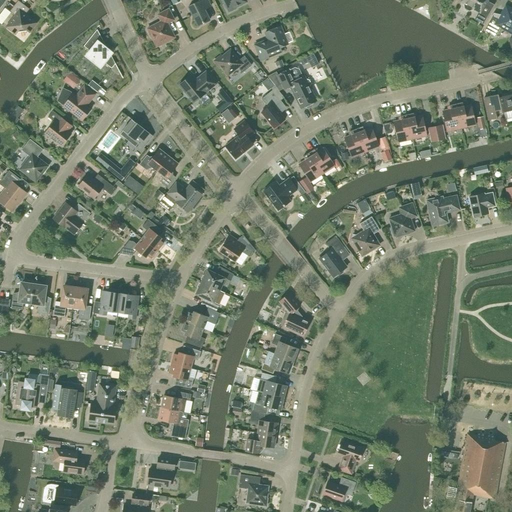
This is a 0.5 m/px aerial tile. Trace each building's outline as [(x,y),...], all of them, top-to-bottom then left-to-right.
[(198,26),(210,20),(203,7),(209,3),(207,0),(192,0),(194,4),(188,7),(198,26)] [(228,12),(236,8),(236,7),(247,2),(245,0),(223,0),(225,4),(224,4),(228,12)] [(462,0),(461,2),(479,12),(476,19),(483,23),(493,5),(486,1),(486,0),(462,0)] [(26,29),(29,32),(36,23),(25,15),(29,9),(18,1),(10,12),(15,16),(7,27),(16,33),(18,30),(20,32),(25,31),(26,29)] [(501,27),(511,33),(511,10),(506,7),(500,18),(493,14),(484,30),(496,37),(501,27)] [(0,13),(0,23),(1,24),(11,12),(4,8),(0,13)] [(174,20),(169,9),(158,15),(161,21),(147,28),(157,47),(175,37),(167,23),(174,20)] [(50,25),(45,21),(39,29),(44,33),(50,25)] [(280,48),(288,44),(281,26),(265,33),(268,39),(254,45),(261,61),(282,52),(280,48)] [(90,51),(86,56),(100,67),(104,62),(112,68),(115,64),(123,78),(97,29),(84,46),(90,51)] [(242,73),(252,65),(244,56),(239,60),(231,50),(222,57),(221,56),(214,61),(220,68),(221,67),(228,75),(238,67),(242,73)] [(307,69),(321,64),(317,54),(303,60),(307,69)] [(281,60),(274,63),(277,69),(284,66),(281,60)] [(311,84),(309,80),(307,79),(306,80),(304,76),(303,77),(299,69),(294,67),(289,70),(277,75),(284,88),(290,86),(301,109),(305,106),(306,107),(308,108),(312,106),(313,104),(312,103),(316,101),(309,86),(310,86),(311,84)] [(259,80),(264,75),(260,70),(254,74),(259,80)] [(194,102),(205,93),(205,92),(216,84),(206,72),(195,81),(191,75),(179,84),(194,102)] [(270,88),(274,85),(267,76),(263,79),(270,88)] [(75,80),(69,87),(75,91),(80,84),(75,80)] [(63,106),(82,120),(91,108),(86,105),(95,94),(84,86),(76,96),(73,94),(72,94),(70,92),(63,89),(58,100),(64,105),(63,106)] [(273,128),(285,119),(275,105),(281,101),(274,90),(262,99),(269,107),(262,112),(273,128)] [(220,96),(226,100),(219,108),(224,113),(236,100),(225,91),(220,96)] [(484,97),(489,120),(497,118),(496,114),(511,110),(511,95),(511,94),(498,97),(498,94),(484,97)] [(464,107),(462,102),(456,104),(461,128),(475,125),(471,105),(464,107)] [(456,104),(449,105),(450,110),(442,112),(447,131),(461,128),(456,104)] [(234,118),(239,114),(233,107),(228,111),(234,118)] [(62,146),(71,134),(66,131),(71,125),(53,111),(48,117),(54,122),(45,133),(62,146)] [(427,136),(422,116),(415,118),(414,113),(407,114),(412,139),(427,136)] [(407,114),(400,116),(401,121),(393,122),(398,142),(412,139),(407,114)] [(479,130),(486,128),(483,116),(476,118),(479,130)] [(131,137),(143,147),(152,136),(132,119),(120,134),(128,141),(131,137)] [(239,135),(226,146),(236,159),(253,145),(248,138),(254,133),(244,121),(234,129),(239,135)] [(380,122),(373,124),(377,134),(384,131),(380,122)] [(442,125),(435,127),(438,140),(445,139),(442,125)] [(364,131),(363,126),(356,129),(365,152),(379,147),(372,128),(364,131)] [(438,140),(435,127),(429,128),(431,142),(438,140)] [(356,129),(350,131),(352,136),(344,138),(351,157),(365,152),(356,129)] [(16,131),(12,135),(16,139),(20,135),(16,131)] [(36,182),(48,166),(37,157),(43,149),(30,139),(21,150),(30,156),(20,169),(36,182)] [(169,156),(159,149),(151,158),(147,155),(139,165),(146,170),(151,168),(152,167),(157,171),(169,156)] [(335,166),(324,149),(317,153),(314,149),(309,153),(322,174),(335,166)] [(347,151),(340,153),(343,160),(349,158),(347,151)] [(309,153),(303,157),(305,161),(299,165),(310,182),(322,174),(309,153)] [(171,173),(178,164),(169,156),(157,171),(162,175),(161,176),(161,181),(168,187),(175,177),(171,173)] [(130,159),(122,169),(128,173),(136,164),(130,159)] [(21,180),(9,170),(0,181),(0,184),(6,189),(0,196),(0,201),(12,211),(26,193),(16,185),(21,180)] [(111,195),(116,189),(103,179),(99,184),(87,175),(79,186),(94,198),(102,188),(111,195)] [(129,176),(124,183),(138,194),(144,187),(129,176)] [(263,191),(278,210),(291,201),(288,197),(297,190),(289,178),(279,186),(276,182),(263,191)] [(306,178),(299,182),(306,192),(307,194),(313,189),(306,178)] [(410,184),(414,200),(422,198),(418,182),(410,184)] [(165,197),(172,202),(173,200),(176,203),(188,212),(202,194),(190,185),(186,190),(176,183),(168,193),(165,197)] [(158,190),(154,196),(159,200),(163,194),(158,190)] [(394,191),(385,193),(387,200),(396,197),(394,191)] [(307,194),(306,192),(301,195),(306,202),(311,200),(307,194)] [(474,217),(485,214),(484,208),(495,206),(492,193),(484,195),(484,193),(469,197),(474,217)] [(173,200),(172,202),(165,197),(164,196),(158,203),(169,211),(176,203),(173,200)] [(427,200),(432,226),(448,222),(446,212),(459,210),(456,196),(443,199),(442,197),(427,200)] [(360,205),(364,212),(369,209),(365,202),(360,205)] [(64,228),(65,227),(74,234),(90,213),(78,203),(74,209),(66,203),(53,219),(64,228)] [(417,216),(412,203),(406,205),(408,212),(400,215),(389,218),(392,227),(391,228),(394,236),(395,236),(396,237),(414,231),(410,219),(417,216)] [(408,212),(406,205),(398,208),(400,215),(408,212)] [(96,215),(93,219),(98,223),(101,219),(96,215)] [(355,243),(362,256),(379,245),(373,234),(380,230),(371,217),(360,224),(364,231),(356,235),(353,234),(351,242),(355,243)] [(161,220),(160,219),(157,224),(160,226),(162,223),(163,224),(166,220),(163,218),(161,220)] [(162,238),(159,236),(163,231),(148,219),(142,227),(148,231),(142,238),(157,251),(164,243),(160,240),(162,238)] [(237,240),(230,235),(220,250),(219,251),(235,262),(242,252),(249,257),(254,249),(243,235),(239,238),(237,240)] [(339,275),(342,272),(343,269),(346,267),(337,254),(345,248),(336,236),(325,244),(330,250),(319,259),(333,277),(337,274),(339,275)] [(119,253),(133,255),(137,250),(146,258),(148,256),(151,259),(157,251),(142,238),(137,244),(133,241),(129,241),(119,253)] [(217,274),(207,269),(201,282),(219,290),(225,278),(230,281),(234,274),(221,267),(217,274)] [(20,295),(13,294),(11,308),(22,309),(24,302),(31,303),(34,281),(25,280),(25,281),(23,283),(21,283),(20,295)] [(49,315),(51,299),(44,298),(46,286),(45,286),(43,283),(34,281),(31,303),(39,304),(37,313),(49,315)] [(202,305),(208,308),(216,311),(221,301),(216,298),(219,290),(201,282),(196,294),(206,298),(202,305)] [(76,287),(64,286),(61,302),(55,301),(54,315),(64,317),(66,306),(73,307),(76,287)] [(85,306),(87,289),(76,287),(73,307),(80,308),(78,319),(89,320),(91,306),(85,306)] [(93,313),(106,315),(107,311),(118,312),(120,293),(102,291),(101,302),(95,301),(93,313)] [(129,314),(128,318),(135,319),(139,296),(120,293),(118,312),(129,314)] [(303,336),(310,322),(302,318),(302,317),(297,311),(300,306),(289,293),(289,294),(283,306),(289,313),(283,327),(303,336)] [(10,302),(3,301),(2,308),(0,307),(0,313),(8,315),(10,302)] [(193,313),(188,312),(185,321),(202,328),(205,321),(214,323),(217,312),(216,311),(208,308),(205,315),(194,311),(193,313)] [(185,321),(181,330),(185,332),(184,335),(187,336),(185,342),(201,347),(204,338),(199,337),(202,328),(185,321)] [(107,324),(105,336),(113,337),(114,325),(107,324)] [(293,361),(298,349),(284,344),(287,338),(275,334),(271,343),(278,346),(274,354),(293,361)] [(131,336),(130,348),(138,348),(139,337),(131,336)] [(178,355),(174,353),(171,363),(191,368),(193,359),(198,360),(201,351),(184,346),(182,353),(179,352),(178,355)] [(261,369),(273,373),(275,368),(288,373),(293,361),(274,354),(270,365),(264,363),(261,369)] [(175,377),(173,384),(191,388),(193,379),(188,378),(191,368),(171,363),(169,373),(173,374),(172,377),(175,377)] [(90,371),(87,390),(93,391),(96,372),(90,371)] [(283,397),(286,386),(275,383),(276,376),(262,373),(259,385),(266,386),(264,393),(283,397)] [(34,380),(26,379),(25,383),(19,382),(15,404),(22,405),(21,409),(30,410),(30,406),(37,407),(39,392),(46,393),(49,375),(39,374),(37,384),(33,384),(34,380)] [(61,389),(61,385),(55,384),(52,408),(58,409),(60,409),(59,415),(72,417),(73,406),(80,407),(82,393),(75,392),(75,390),(63,388),(63,389),(61,389)] [(113,423),(115,406),(112,406),(115,386),(100,384),(98,404),(92,403),(89,420),(113,423)] [(186,400),(190,401),(191,394),(179,392),(178,398),(164,395),(161,407),(184,412),(186,400)] [(268,407),(280,410),(283,397),(264,393),(261,404),(257,403),(255,411),(265,413),(267,414),(268,407)] [(161,407),(159,420),(173,422),(171,436),(185,439),(189,420),(181,418),(182,412),(184,412),(161,407)] [(276,435),(278,423),(264,421),(265,413),(251,411),(249,423),(258,425),(257,433),(276,435)] [(260,445),(274,447),(276,435),(257,433),(256,440),(247,439),(245,451),(259,453),(260,445)] [(467,434),(464,449),(454,499),(458,500),(455,511),(469,511),(473,494),(495,498),(505,442),(494,440),(494,439),(467,434)] [(359,462),(363,448),(341,441),(337,454),(343,456),(338,469),(351,474),(356,461),(359,462)] [(77,452),(55,449),(53,461),(64,462),(63,471),(83,474),(85,460),(76,459),(77,452)] [(149,469),(147,484),(169,487),(172,468),(174,469),(175,460),(158,457),(157,466),(158,466),(158,470),(149,469)] [(266,506),(267,498),(266,498),(268,486),(259,485),(260,477),(240,474),(239,487),(248,489),(246,503),(258,504),(258,505),(266,506)] [(344,492),(351,495),(355,483),(342,478),(339,486),(327,482),(323,494),(341,501),(344,492)] [(66,511),(67,504),(75,505),(78,490),(51,487),(48,487),(46,490),(45,495),(55,497),(55,502),(52,501),(50,511),(66,511)] [(124,505),(122,511),(145,511),(147,504),(148,504),(149,496),(133,494),(132,502),(133,502),(132,506),(124,505)]
